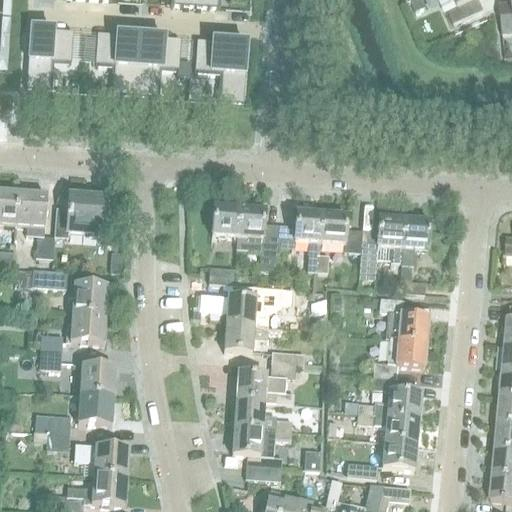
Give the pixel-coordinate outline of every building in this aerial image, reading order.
[(172,0),(172,9),(195,10),(195,0),(172,0)] [(195,0),(195,10),(217,12),(217,0),(195,0)] [(410,6),(414,15),(423,11),(418,0),(414,0),(413,0),(415,3),(410,6)] [(451,0),(456,12),(448,16),(453,28),(483,15),(478,2),(482,0),(451,0)] [(511,0),(510,0),(511,7),(499,9),(502,38),(511,37),(511,0)] [(30,33),(26,93),(49,95),(51,65),(70,66),(73,36),(30,33)] [(134,100),(138,41),(96,38),(94,68),(114,69),(112,99),(134,100)] [(138,41),(134,100),(156,102),(158,72),(176,74),(176,81),(189,82),(190,67),(178,66),(180,43),(138,41)] [(196,45),(194,75),(221,77),(219,106),(243,108),(247,48),(196,45)] [(0,231),(14,232),(17,198),(0,197),(0,231)] [(14,232),(43,234),(45,200),(17,198),(14,232)] [(103,223),(105,203),(68,201),(67,214),(55,213),(53,242),(53,243),(67,244),(68,240),(96,242),(97,223),(103,223)] [(236,255),(239,214),(213,212),(211,241),(237,242),(236,255)] [(277,252),(279,231),(263,230),(264,215),(239,214),(236,255),(262,257),(260,276),(275,277),(277,252)] [(319,261),(319,248),(321,219),(295,218),(294,232),(279,231),(277,252),(293,253),(294,246),(308,247),(307,260),(308,260),(307,276),(317,277),(319,261)] [(321,219),(319,248),(344,250),(343,257),(359,258),(360,255),(361,235),(345,234),(346,221),(321,219)] [(400,268),(403,225),(378,223),(376,256),(360,255),(359,258),(360,258),(358,285),(374,286),(375,265),(390,266),(390,268),(400,268)] [(403,225),(400,268),(397,298),(423,300),(424,288),(409,287),(410,270),(412,270),(413,254),(426,255),(428,227),(403,225)] [(53,242),(43,242),(37,241),(36,263),(52,264),(53,243),(53,242)] [(319,261),(317,277),(327,278),(329,261),(319,261)] [(234,291),(235,275),(210,273),(209,289),(234,291)] [(66,278),(32,276),(31,292),(65,294),(66,278)] [(72,318),(105,321),(107,291),(70,289),(69,302),(73,303),(72,318)] [(226,329),(253,331),(268,332),(269,317),(282,313),(292,314),(293,296),(261,293),(260,305),(228,302),(226,329)] [(388,344),(425,347),(427,321),(401,319),(402,305),(379,303),(377,318),(386,319),(384,345),(388,345),(388,344)] [(103,350),(105,321),(72,318),(71,334),(67,334),(66,348),(103,350)] [(268,332),(253,331),(226,329),(224,357),(251,359),(252,345),(267,346),(268,332)] [(63,358),(64,343),(42,341),(41,357),(63,358)] [(423,373),(425,347),(388,344),(388,345),(386,369),(373,368),(372,382),(395,384),(396,371),(423,373)] [(40,373),(62,374),(63,358),(41,357),(40,373)] [(302,372),(303,359),(270,357),(270,370),(295,372),(302,372)] [(79,400),(113,402),(115,372),(81,370),(79,400)] [(237,378),(235,406),(263,408),(263,407),(292,409),(293,399),(284,399),(285,384),(294,385),(295,372),(270,370),(269,383),(265,383),(265,380),(237,378)] [(511,377),(504,377),(501,403),(511,403),(511,377)] [(394,397),(395,384),(372,382),(371,394),(388,396),(387,409),(373,407),(373,410),(357,409),(356,419),(374,420),(385,421),(418,424),(420,399),(394,397)] [(111,432),(113,402),(79,400),(77,429),(111,432)] [(511,403),(501,403),(499,428),(511,429),(511,403)] [(235,406),(233,433),(290,437),(291,426),(275,425),(275,422),(262,421),(263,408),(235,406)] [(373,430),(374,420),(356,419),(355,429),(373,430)] [(374,420),(373,430),(385,431),(383,446),(416,449),(418,424),(385,421),(374,420)] [(36,437),(48,438),(70,439),(71,423),(37,421),(36,437)] [(511,429),(499,428),(496,455),(511,456),(511,429)] [(233,433),(232,460),(246,461),(246,471),(281,474),(281,463),(272,462),(273,449),(274,445),(290,446),(290,437),(233,433)] [(47,454),(69,455),(70,439),(48,438),(47,454)] [(414,475),(416,449),(383,446),(381,472),(414,475)] [(93,481),(127,483),(129,454),(75,450),(74,467),(94,469),(93,481)] [(511,456),(496,455),(494,481),(511,482),(511,456)] [(346,482),(376,485),(377,472),(347,469),(346,482)] [(246,471),(245,484),(280,486),(281,474),(246,471)] [(114,511),(124,511),(127,483),(93,481),(92,495),(67,494),(67,502),(46,500),(45,511),(83,511),(83,510),(114,511)] [(511,482),(494,481),(491,507),(511,508),(511,482)] [(335,511),(337,507),(341,487),(330,485),(324,511),(335,511)] [(377,511),(382,491),(369,490),(364,511),(348,511),(349,510),(337,507),(335,511),(377,511)] [(382,491),(377,511),(385,511),(386,506),(408,508),(409,494),(382,491)] [(261,503),(259,511),(295,511),(297,505),(285,503),(285,499),(270,496),(268,504),(267,504),(261,503)]
